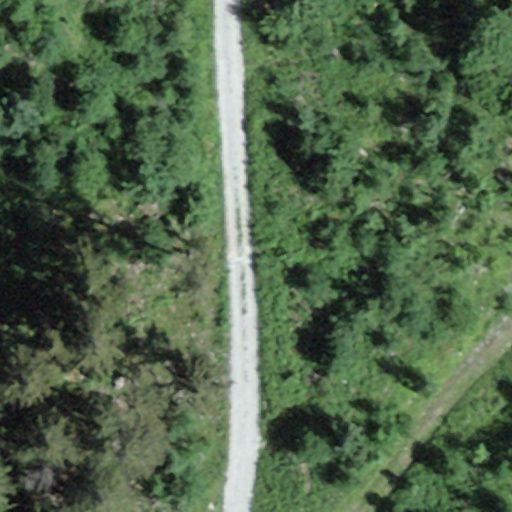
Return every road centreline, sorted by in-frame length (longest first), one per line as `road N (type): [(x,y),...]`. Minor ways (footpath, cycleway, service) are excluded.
road 1 (unclassified): [(233,511),(237,279),(222,0)]
road 2 (track): [(347,511),(511,317)]
